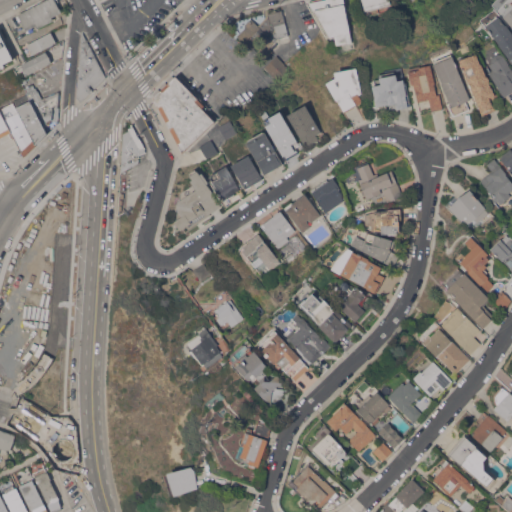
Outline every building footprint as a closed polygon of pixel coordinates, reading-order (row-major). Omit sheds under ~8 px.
[(43,0),(58,0),(59,1),(57,2),(62,12),(52,17),(54,19),(37,28),(36,25),(26,30),(22,21),(19,22),(16,16),(18,15),(18,14),(43,0)] [(309,0),(344,0),(352,42),(336,45),(334,35),(329,36),(309,2),(309,1),(309,0)] [(389,0),(390,3),(390,5),(368,10),(368,9),(365,10),(362,0),(389,0)] [(511,26),(503,16),(504,15),(502,13),(511,3),(511,26)] [(275,9),(276,11),(281,10),(288,35),(278,38),(277,36),(274,40),(277,42),(274,46),(271,44),(269,47),(273,51),(265,59),(257,51),(261,47),(260,46),(265,40),(263,37),(261,39),(258,36),(252,42),(255,45),(251,50),(237,35),(246,25),(245,24),(251,18),(258,25),(267,14),(267,13),(269,12),(275,9)] [(511,62),(498,44),(499,43),(486,25),(487,24),(484,20),(496,10),(501,16),(500,17),(510,31),(511,31),(511,32),(511,62)] [(0,68),(0,26),(15,55),(13,56),(14,58),(4,63),(5,66),(0,68)] [(51,31),(57,42),(33,54),(27,44),(51,31)] [(76,96),(81,33),(82,32),(104,77),(80,101),(76,96)] [(46,51),(52,62),(28,74),(25,69),(23,70),(21,65),(23,64),(23,63),(46,51)] [(434,64),(435,63),(434,61),(451,53),(470,99),(466,101),(469,109),(453,115),(448,103),(449,102),(441,83),(442,83),(434,64)] [(459,60),(461,60),(460,59),(476,53),(485,75),(486,75),(488,76),(489,78),(489,79),(495,94),(497,93),(499,98),(493,100),(497,109),(482,115),(459,60)] [(489,72),(493,69),(489,64),(491,62),(491,60),(492,57),(493,56),(494,54),(497,53),(499,53),(501,53),(503,55),(511,69),(511,92),(504,97),(489,72)] [(264,67),(276,55),(284,63),(288,70),(278,81),(264,67)] [(435,83),(434,84),(437,94),(440,94),(443,108),(432,111),(429,99),(418,101),(414,84),(411,84),(408,71),(419,68),(419,67),(431,64),(435,83)] [(357,67),(362,93),(359,94),(362,101),(356,104),(353,105),(354,106),(345,111),(344,110),(343,111),(337,100),(336,100),(326,82),(335,77),(334,72),(357,67)] [(395,74),(397,83),(404,82),(407,93),(408,93),(410,106),(397,109),(395,102),(378,105),(377,102),(376,102),(373,85),(375,85),(374,79),(395,74)] [(154,97),(175,76),(204,105),(202,107),(215,121),(183,152),(167,123),(154,97)] [(28,93),(26,88),(33,84),(35,87),(36,86),(38,90),(29,95),(28,95),(27,93),(28,93)] [(42,98),(59,91),(58,107),(59,107),(58,121),(52,120),(46,127),(29,95),(38,90),(42,98)] [(45,127),(48,132),(36,144),(14,102),(28,95),(29,95),(46,127),(45,127)] [(36,144),(25,155),(12,131),(1,109),(14,102),(36,144)] [(321,131),(316,134),(318,139),(306,146),(287,115),(306,104),(321,131)] [(0,137),(0,109),(1,109),(12,131),(0,137)] [(297,140),(292,143),(295,148),(297,147),(300,151),(286,160),(266,125),(267,125),(264,120),(280,111),(297,140)] [(230,119),(237,131),(226,138),(219,126),(230,119)] [(133,125),(144,146),(143,147),(146,151),(137,156),(139,158),(133,161),(132,159),(131,159),(132,161),(129,164),(129,167),(122,171),(124,132),(129,129),(128,128),(133,125)] [(246,142),(248,141),(247,140),(263,131),(264,132),(265,131),(283,163),(265,174),(246,142)] [(511,172),(499,157),(511,148),(511,150),(511,172)] [(249,154),(263,178),(245,189),(231,165),(249,154)] [(500,204),(497,199),(494,201),(493,199),(495,197),(481,180),(492,170),(487,164),(494,158),(507,173),(506,174),(511,181),(511,189),(509,192),(511,195),(500,204)] [(369,162),(374,174),(378,172),(379,175),(392,169),(402,194),(387,201),(382,189),(381,190),(382,192),(367,199),(358,179),(362,178),(357,167),(369,162)] [(227,166),(240,188),(223,198),(210,176),(227,166)] [(177,231),(172,224),(176,222),(174,221),(182,216),(177,208),(177,204),(178,201),(196,189),(190,180),(193,179),(190,175),(191,175),(189,173),(195,169),(196,171),(198,170),(200,174),(202,172),(209,182),(207,183),(221,205),(210,213),(211,214),(188,228),(186,226),(180,230),(180,229),(179,229),(177,231)] [(311,189),(327,178),(329,180),(333,177),(341,188),(339,190),(341,194),(342,197),(344,200),(326,212),(312,192),(312,191),(312,190),(311,189)] [(470,189),(474,193),(473,194),(489,212),(478,222),(475,218),(465,225),(449,207),(470,189)] [(321,215),(311,222),(309,219),(307,220),(311,226),(302,232),(286,209),(287,208),(285,206),(292,201),(293,202),(305,193),(306,194),(321,215)] [(386,209),(386,208),(392,208),(401,208),(401,215),(398,215),(399,233),(397,233),(397,234),(388,234),(388,233),(382,233),(382,232),(379,232),(379,230),(371,231),(371,224),(365,225),(365,214),(386,210),(386,209)] [(294,228),(296,227),(300,231),(278,248),(260,225),(280,210),(281,211),(294,228)] [(375,234),(394,241),(392,251),(400,255),(394,266),(351,244),(356,235),(357,235),(358,229),(361,230),(361,229),(361,228),(375,232),(375,234)] [(281,262),(263,275),(256,266),(255,267),(252,262),(248,255),(247,256),(243,251),(243,249),(245,248),(243,247),(252,240),(251,239),(259,233),(281,262)] [(511,270),(505,263),(506,263),(503,260),(502,261),(490,248),(500,239),(501,239),(507,234),(511,239),(511,270)] [(471,236),(488,253),(486,256),(490,259),(485,264),(487,266),(485,268),(488,271),(486,273),(489,276),(488,278),(494,284),(488,291),(481,284),(480,285),(468,272),(469,271),(460,262),(466,256),(465,255),(472,248),(465,241),(471,236)] [(333,268),(337,261),(349,248),(358,253),(358,252),(369,259),(382,266),(378,272),(385,276),(376,292),(375,292),(367,288),(368,287),(333,268)] [(193,269),(204,262),(211,274),(201,281),(194,271),(193,269)] [(490,299),(484,305),(494,315),(491,318),(492,319),(483,328),(447,290),(448,288),(442,282),(457,267),(464,273),(465,272),(490,299)] [(365,310),(356,321),(340,306),(358,286),(367,294),(358,304),(365,310)] [(353,325),(335,342),(319,326),(320,324),(314,316),(302,303),(315,289),(332,306),(333,304),(353,325)] [(511,300),(504,310),(488,294),(492,289),(496,293),(498,291),(499,293),(502,290),(511,300)] [(244,317),(231,326),(228,321),(222,325),(217,318),(220,316),(215,309),(230,298),(244,317)] [(481,330),(474,336),(481,343),(471,353),(440,322),(441,321),(435,315),(446,299),(450,302),(451,300),(456,306),(457,306),(481,330)] [(298,313),(302,317),(303,316),(307,320),(309,322),(308,323),(321,336),(322,335),(328,342),(331,345),(325,351),(322,348),(319,351),(322,353),(313,362),(310,359),(310,360),(303,354),(304,353),(289,338),(290,338),(285,333),(291,327),(288,324),(298,313)] [(295,381),(277,361),(274,363),(255,344),(275,326),(279,330),(277,332),(301,357),(300,358),(309,367),(295,381)] [(206,327),(219,344),(217,345),(221,350),(220,351),(223,355),(207,367),(204,363),(203,364),(192,349),(188,343),(200,334),(199,332),(206,327)] [(439,328),(452,341),(453,340),(471,358),(457,372),(459,375),(455,380),(450,375),(453,371),(438,355),(437,356),(426,345),(431,339),(430,338),(431,336),(439,328)] [(272,371),(267,376),(271,380),(277,374),(284,381),(279,386),(278,385),(275,388),(289,389),(271,405),(255,387),(261,382),(257,378),(251,384),(236,366),(234,368),(230,364),(230,361),(229,359),(234,354),(239,359),(246,353),(246,352),(250,348),(253,351),(254,350),(272,371)] [(413,377),(421,370),(422,372),(434,360),(452,380),(443,389),(440,386),(431,395),(413,377)] [(388,396),(402,382),(405,384),(409,380),(415,386),(416,385),(419,388),(418,389),(422,393),(412,402),(423,414),(414,422),(388,396)] [(252,393),(262,404),(258,408),(247,397),(244,392),(248,388),(252,393)] [(359,395),(366,402),(377,391),(390,404),(389,404),(392,407),(387,412),(385,410),(372,423),(371,422),(371,423),(357,409),(359,408),(352,402),(359,395)] [(511,393),(511,416),(508,421),(494,408),(503,398),(510,391),(511,393)] [(366,445),(366,444),(359,450),(349,440),(358,431),(354,426),(347,433),(340,426),(336,430),(327,421),(334,414),(333,413),(344,402),(361,418),(366,423),(376,434),(366,445)] [(471,433),(480,424),(476,420),(484,411),(488,414),(488,413),(507,430),(505,432),(506,434),(503,438),(491,451),(471,433)] [(272,425),(268,436),(254,432),(258,420),(272,425)] [(404,438),(394,447),(379,431),(388,421),(404,438)] [(201,424),(205,424),(208,433),(200,431),(200,429),(201,424)] [(245,431),(246,431),(248,427),(253,429),(251,433),(268,439),(266,445),(258,466),(256,465),(255,468),(249,466),(249,463),(239,460),(239,459),(236,458),(240,445),(244,447),(244,446),(243,445),(244,442),(242,442),(245,431)] [(0,428),(16,434),(10,449),(8,448),(7,450),(0,448),(0,428)] [(330,432),(344,447),(343,448),(346,450),(346,452),(346,453),(345,455),(344,456),(342,457),(334,465),(334,466),(333,466),(332,466),(331,465),(331,463),(330,462),(329,464),(313,448),(330,432)] [(494,478),(487,486),(474,474),(473,475),(448,454),(465,435),(477,446),(476,447),(487,456),(484,460),(484,469),(494,478)] [(393,450),(383,460),(373,451),(383,441),(393,450)] [(352,473),(343,464),(352,455),(361,464),(352,473)] [(443,468),(440,466),(446,459),(469,479),(469,480),(475,486),(470,492),(461,484),(451,496),(443,488),(444,487),(434,479),(442,469),(443,468)] [(309,465),(324,480),(325,479),(337,491),(320,508),(314,503),(313,504),(312,503),(310,504),(288,482),(291,479),(293,481),(294,480),(309,465)] [(175,496),(175,494),(172,495),(165,475),(168,474),(168,473),(192,466),(195,470),(199,488),(198,488),(175,496)] [(55,511),(52,511),(33,472),(44,467),(47,471),(47,470),(52,479),(50,480),(59,498),(62,509),(55,511)] [(378,511),(388,502),(389,503),(396,496),(396,495),(413,478),(425,490),(407,507),(406,506),(402,509),(405,511),(378,511)] [(19,485),(33,479),(49,511),(34,511),(33,509),(31,510),(19,485)] [(28,511),(27,511),(12,511),(2,490),(13,484),(15,488),(17,487),(28,511)] [(0,511),(0,493),(9,511),(0,511)] [(511,497),(511,510),(511,511),(496,499),(500,494),(506,499),(509,495),(511,497)] [(466,498),(475,505),(468,511),(464,511),(459,507),(466,498)]
